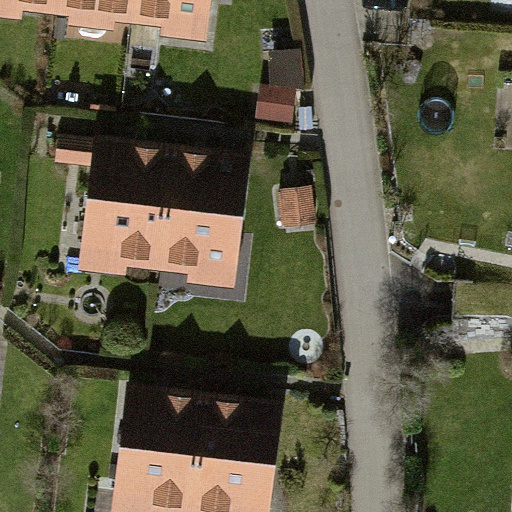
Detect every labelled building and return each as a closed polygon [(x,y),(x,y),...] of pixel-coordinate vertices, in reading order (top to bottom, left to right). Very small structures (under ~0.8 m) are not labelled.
[(56,0),(0,0),(0,16),(54,23),(56,0)] [(132,0),(56,0),(54,23),(129,31),(132,0)] [(209,0),(132,0),(129,31),(205,39),(209,0)] [(300,42),(271,45),(275,83),(263,82),(261,112),(292,113),(294,85),(305,84),(300,42)] [(168,132),(93,123),(77,266),(153,275),(168,132)] [(244,140),(168,132),(153,275),(228,283),(244,140)] [(311,178),(275,179),(277,227),(313,225),(311,178)] [(177,511),(192,380),(116,372),(101,511),(177,511)] [(254,511),(268,388),(192,380),(177,511),(254,511)]
